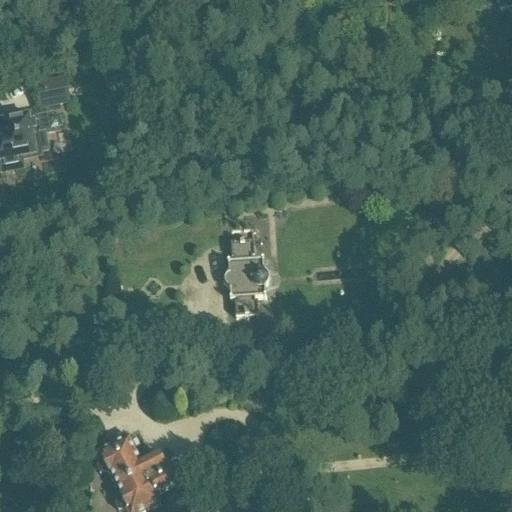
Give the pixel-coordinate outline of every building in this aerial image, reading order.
[(511,0),(496,0),(496,8),(499,8),(500,8),(500,12),(509,11),(510,14),(511,13),(511,0)] [(39,111),(68,105),(63,82),(34,88),(39,111)] [(3,127),(0,127),(0,173),(0,176),(14,173),(25,170),(23,163),(39,160),(38,157),(43,156),(50,155),(47,137),(55,135),(54,132),(62,131),(60,118),(52,120),(51,119),(51,117),(3,127)] [(227,292),(229,293),(230,304),(238,303),(238,306),(236,306),(237,322),(262,321),(261,305),(258,305),(258,302),(269,301),(268,291),(270,290),(271,288),(273,285),(273,282),(272,279),(271,277),(269,274),(267,273),(267,264),(256,264),(256,261),(258,261),(257,245),(232,247),(233,262),(235,262),(236,266),(227,266),(228,277),(226,279),(225,281),(225,282),(224,285),(224,286),(225,288),(226,290),(227,292)] [(511,382),(479,395),(488,418),(511,408),(511,382)] [(121,500),(116,507),(118,511),(151,511),(161,507),(157,499),(176,489),(161,458),(142,468),(129,443),(125,436),(110,444),(113,451),(100,458),(102,463),(98,470),(101,477),(110,477),(121,500)]
